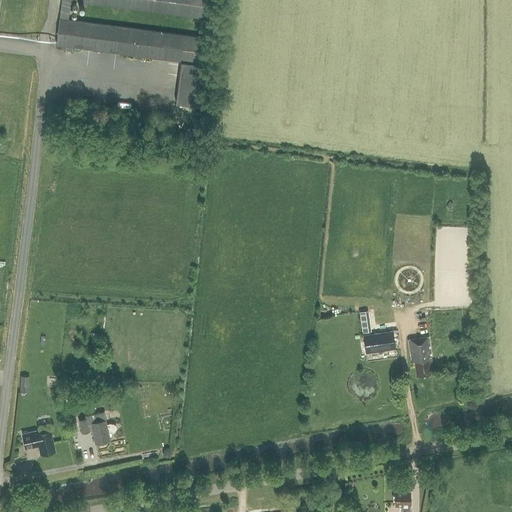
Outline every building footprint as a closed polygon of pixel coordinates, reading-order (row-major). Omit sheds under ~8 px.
[(62,0),(56,45),(66,46),(66,50),(72,51),(73,47),(181,62),(176,102),(204,106),(209,65),(207,65),(216,0),(62,0)] [(365,311),(360,312),(363,332),(368,332),(365,311)] [(396,349),(393,331),(363,335),(366,353),(396,349)] [(430,364),(433,363),(429,337),(409,340),(412,362),(415,362),(417,375),(431,373),(430,364)] [(96,374),(84,374),(84,383),(96,383),(96,374)] [(20,392),(28,392),(29,376),(20,376),(20,392)] [(61,392),(66,411),(71,410),(67,391),(61,392)] [(104,411),(89,415),(85,416),(85,418),(79,419),(82,433),(93,430),(95,443),(110,440),(109,433),(113,432),(115,431),(116,429),(116,427),(115,425),(113,424),(111,423),(107,424),(104,411)] [(77,425),(74,412),(67,414),(70,426),(77,425)] [(51,430),(36,433),(36,430),(22,433),(26,449),(39,446),(41,455),(56,452),(51,430)] [(403,511),(410,511),(410,491),(396,491),(396,506),(403,506),(403,511)]
